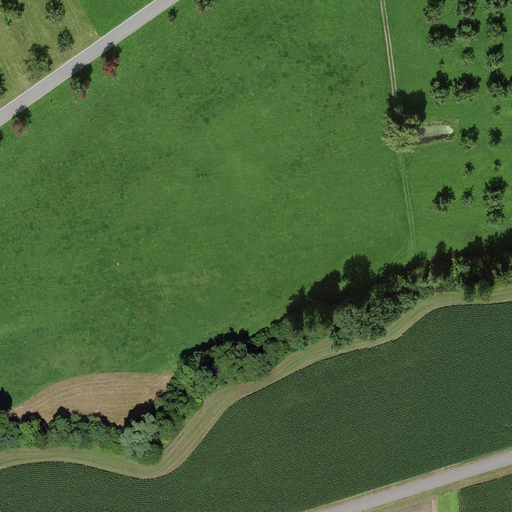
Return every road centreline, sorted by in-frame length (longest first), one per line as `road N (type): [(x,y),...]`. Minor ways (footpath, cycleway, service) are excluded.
road 1 (track): [(409,214),(382,0)]
road 2 (unclassified): [(170,0),(0,119)]
road 3 (unclassified): [(511,460),(340,511)]
